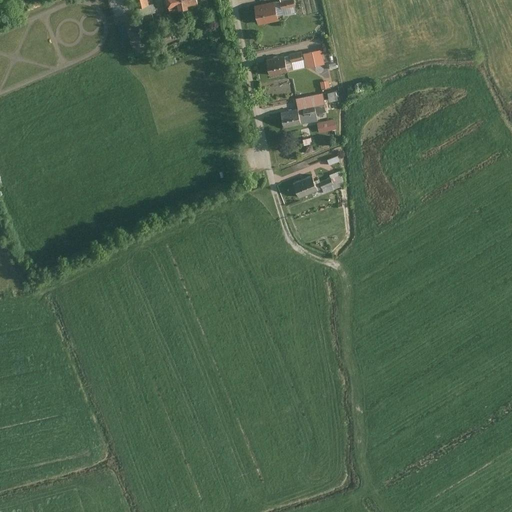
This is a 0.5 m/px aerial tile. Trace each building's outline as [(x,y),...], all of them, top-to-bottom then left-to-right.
[(166,0),(169,9),(197,3),(196,0),(166,0)] [(293,0),(280,0),(253,6),(257,24),(278,19),(283,16),(296,13),(293,0)] [(125,24),(118,26),(122,38),(129,35),(125,24)] [(302,50),(265,58),(268,75),(287,71),(287,69),(306,65),(306,66),(324,63),(321,48),(303,52),(302,50)] [(329,79),(321,81),(322,88),(330,86),(329,79)] [(297,108),(279,112),(282,127),(318,119),(316,112),(326,110),(322,92),(295,97),(297,108)] [(331,119),(321,121),(323,131),(332,129),(331,119)] [(329,164),(339,160),(337,155),(327,158),(329,164)] [(312,174),(292,181),(297,196),(321,188),(324,195),(347,186),(341,170),(329,174),(330,176),(320,180),(319,178),(314,180),(312,174)]
